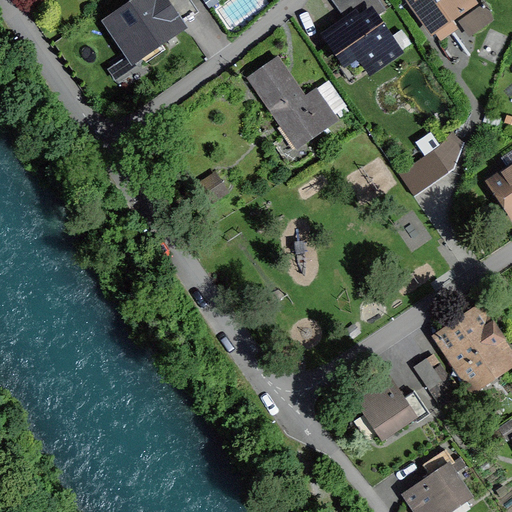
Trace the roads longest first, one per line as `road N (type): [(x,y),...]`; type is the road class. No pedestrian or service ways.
road 1 (residential): [(288,401),(230,331),(104,146)]
road 2 (residential): [(511,253),(288,401)]
road 3 (residential): [(293,0),(241,49),(104,146)]
road 4 (residential): [(104,146),(8,0)]
